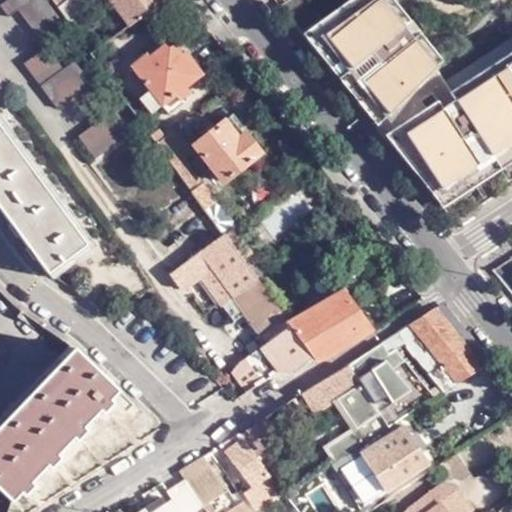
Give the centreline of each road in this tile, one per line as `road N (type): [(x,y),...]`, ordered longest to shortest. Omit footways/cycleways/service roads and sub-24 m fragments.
road 1 (residential): [(94,511),(457,282)]
road 2 (residential): [(442,264),(229,0)]
